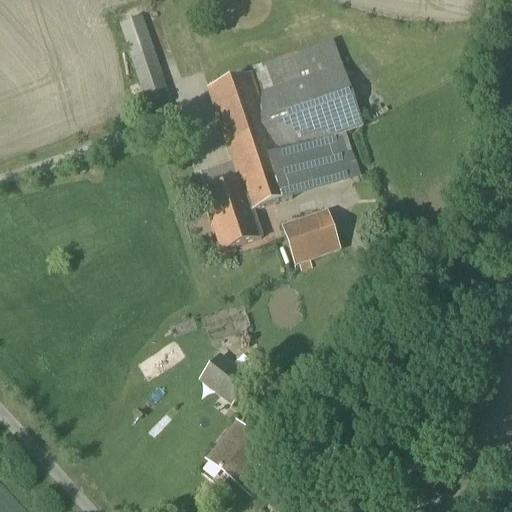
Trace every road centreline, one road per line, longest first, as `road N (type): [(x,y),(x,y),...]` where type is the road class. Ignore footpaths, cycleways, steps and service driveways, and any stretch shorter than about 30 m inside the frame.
road 1 (track): [(500,0),(485,244),(397,511)]
road 2 (unclassified): [(86,511),(0,416)]
